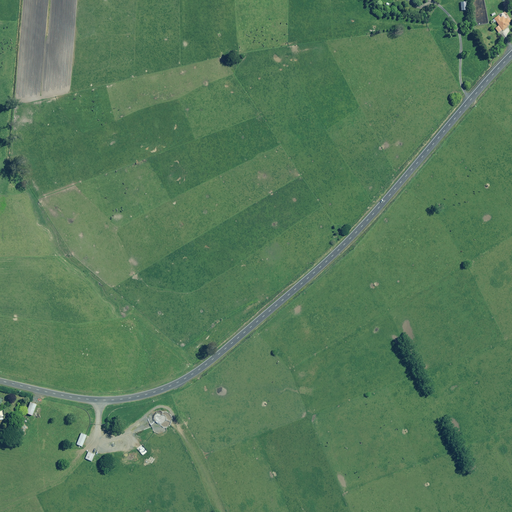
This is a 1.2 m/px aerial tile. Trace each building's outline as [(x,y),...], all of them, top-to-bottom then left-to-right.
[(500,18),(498,15),(494,18),(499,25),(495,28),(498,32),(502,30),(503,30),(510,25),(508,23),(510,21),(507,17),(505,19),(503,16),(500,18)] [(36,404),(30,402),(26,413),(32,415),(36,404)] [(87,435),(81,433),(77,444),(82,446),(87,435)] [(147,452),(141,445),(137,448),(143,455),(147,452)] [(137,462),(138,464),(140,463),(136,449),(123,453),(124,458),(123,459),(124,465),(137,462)] [(94,455),(88,452),(85,458),(92,461),(94,455)]
